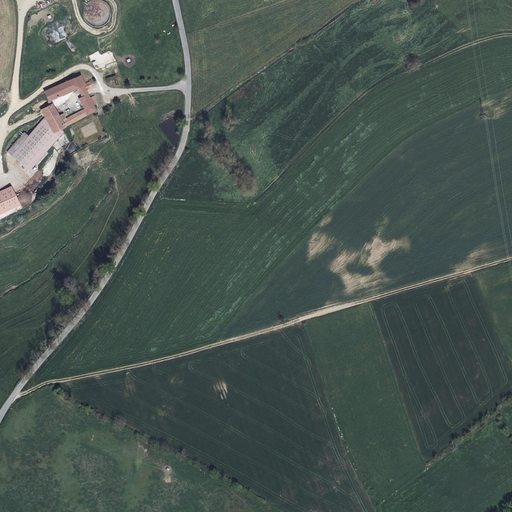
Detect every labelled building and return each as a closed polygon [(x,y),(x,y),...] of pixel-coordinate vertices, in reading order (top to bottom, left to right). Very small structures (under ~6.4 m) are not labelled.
[(91,60),(100,55),(98,51),(89,56),(91,60)] [(84,84),(80,75),(74,78),(79,87),(83,85),(84,85),(84,84)] [(79,87),(74,78),(57,86),(61,95),(61,96),(78,88),(79,87)] [(92,88),(89,82),(84,84),(84,85),(83,85),(86,91),(92,88)] [(86,91),(83,85),(79,87),(78,88),(82,97),(87,95),(86,91)] [(61,95),(57,86),(44,92),(48,101),(61,95)] [(90,99),(88,95),(87,95),(82,97),(80,99),(84,109),(87,115),(95,110),(92,105),(90,99)] [(64,127),(61,122),(58,116),(52,104),(50,105),(41,110),(45,117),(53,132),(59,129),(64,127)] [(64,127),(87,115),(84,109),(66,119),(61,122),(64,127)] [(29,170),(63,132),(59,129),(53,132),(45,117),(28,136),(24,133),(8,152),(11,155),(29,170)] [(0,213),(19,205),(10,186),(0,191),(0,213)]
